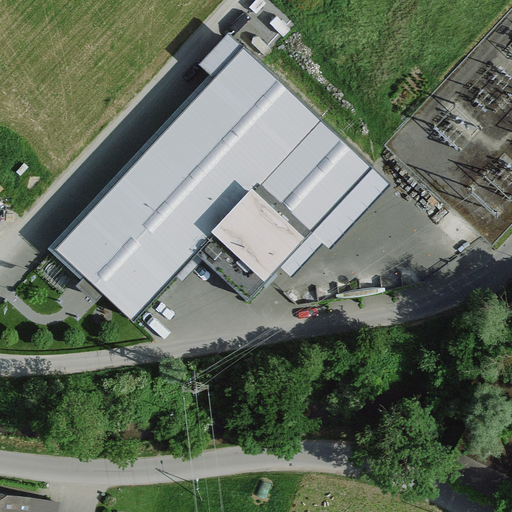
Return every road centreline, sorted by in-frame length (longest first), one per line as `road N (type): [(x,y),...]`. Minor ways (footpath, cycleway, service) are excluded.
road 1 (unclassified): [(0,366),(75,364),(411,305),(511,243)]
road 2 (unclassified): [(475,511),(389,469),(296,454),(117,471),(0,462)]
road 3 (unclassified): [(0,262),(242,0)]
